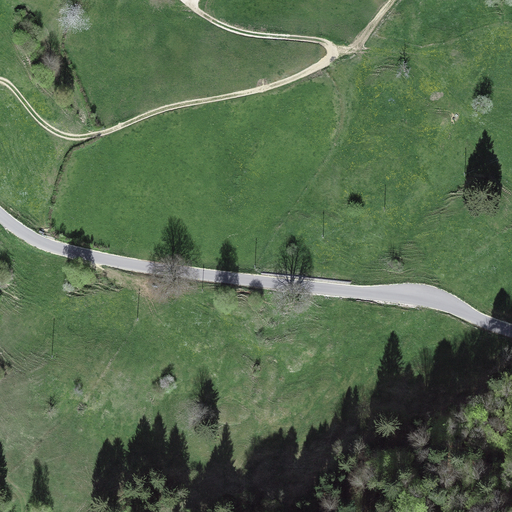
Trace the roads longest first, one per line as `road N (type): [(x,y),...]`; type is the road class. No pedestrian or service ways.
road 1 (tertiary): [(511,331),(425,299),(62,249),(0,213)]
road 2 (track): [(0,80),(59,134),(99,134),(154,111),(315,69),(359,42),(392,0)]
road 3 (track): [(184,0),(231,28),(312,39),(341,52)]
